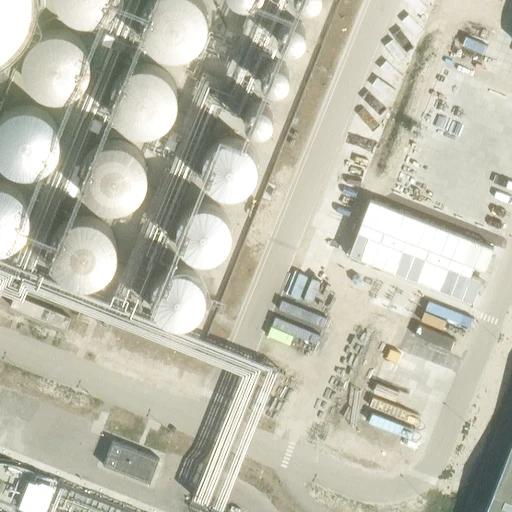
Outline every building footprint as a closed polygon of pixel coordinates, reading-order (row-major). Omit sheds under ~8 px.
[(0,0),(0,48),(11,40),(22,22),(28,1),(27,0),(0,0)] [(42,0),(47,12),(55,21),(66,26),(74,28),(86,26),(93,24),(105,13),(110,2),(110,0),(42,0)] [(133,37),(137,48),(146,57),(156,62),(165,64),(177,62),(183,60),(195,49),(200,39),(201,31),(199,15),(189,2),(184,0),(149,0),(143,4),(135,13),(132,25),(133,37)] [(283,0),(285,7),(290,10),(300,11),(308,6),(310,0),(283,0)] [(265,36),(269,47),(273,50),(284,51),(291,46),(295,36),(292,28),(286,23),(276,23),(270,26),(265,36)] [(16,76),(21,87),(29,96),(40,102),(48,103),(60,102),(66,99),(78,89),(84,78),(85,70),(82,54),(73,42),(58,34),(41,35),(26,43),(19,53),(16,64),(16,76)] [(248,78),(252,88),(256,92),(266,93),(274,88),(278,78),(275,69),(268,65),(258,64),(252,68),(248,78)] [(100,107),(105,118),(113,127),(124,133),(132,134),(144,133),(150,130),(162,120),(167,109),(169,101),(166,85),(156,73),(142,65),(125,66),(110,74),(103,84),(99,95),(100,107)] [(233,118),(236,129),(241,133),(251,134),(259,129),(262,119),(260,110),(253,106),(243,105),(237,109),(233,118)] [(0,173),(9,178),(18,179),(30,178),(36,176),(48,165),(53,154),(54,147),(51,131),(42,118),(27,111),(10,111),(0,116),(0,173)] [(200,150),(193,163),(192,177),(199,188),(209,195),(221,197),(235,193),(247,177),(247,161),(243,153),(231,143),(215,142),(200,150)] [(71,189),(75,201),(83,209),(94,215),(103,216),(115,215),(121,212),(133,202),(138,191),(139,184),(137,168),(127,155),(112,148),(96,148),(81,156),(73,166),(70,177),(71,189)] [(0,257),(4,256),(16,245),(21,234),(23,227),(20,211),(10,198),(0,193),(0,257)] [(176,216),(169,229),(168,243),(175,254),(185,261),(197,264),(211,260),(223,243),(223,228),(219,219),(207,210),(191,208),(176,216)] [(40,266),(44,277),(53,286),(63,291),(72,293),(84,291),(90,289),(102,278),(107,267),(108,260),(106,244),(96,231),(82,224),(65,224),(50,233),(42,242),(39,253),(40,266)] [(151,283),(144,295),(143,309),(150,320),(160,327),(172,330),(185,326),(198,310),(198,294),(194,285),(182,276),(166,275),(151,283)] [(14,295),(10,306),(45,321),(49,310),(14,295)] [(70,318),(49,310),(45,321),(65,329),(70,318)] [(102,465),(149,484),(159,459),(112,440),(102,465)] [(511,511),(511,440),(483,511),(511,511)]
